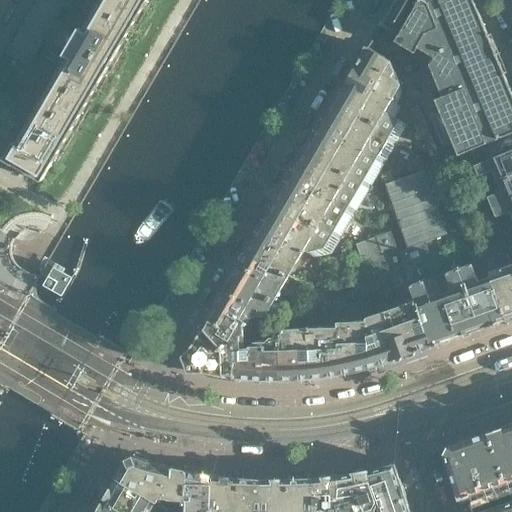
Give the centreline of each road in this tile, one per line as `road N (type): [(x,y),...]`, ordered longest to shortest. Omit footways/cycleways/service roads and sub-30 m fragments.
road 1 (residential): [(139,386),(371,0)]
road 2 (tertiary): [(511,350),(376,395),(273,409),(200,404),(139,386)]
road 3 (tertiary): [(120,423),(258,446),(407,427)]
road 4 (tertiary): [(139,386),(0,306)]
road 5 (tertiary): [(0,356),(120,423)]
